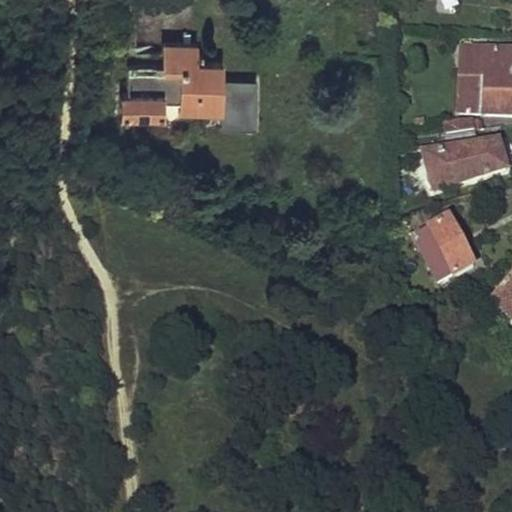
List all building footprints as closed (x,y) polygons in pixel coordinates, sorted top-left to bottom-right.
[(196,42),(161,42),(161,52),(196,52),(196,42)] [(474,51),(461,51),(460,116),(478,116),(479,80),(473,80),(474,51)] [(511,52),(474,51),(473,80),(479,80),(478,116),(511,117),(511,52)] [(222,111),(222,129),(255,129),(254,79),(221,79),(221,61),(202,61),(202,52),(196,52),(161,52),(162,62),(127,63),(126,92),(119,92),(119,117),(163,116),(163,101),(179,101),(179,112),(222,111)] [(469,122),(443,125),(444,135),(470,132),(469,122)] [(470,132),(444,135),(445,142),(471,138),(470,132)] [(511,164),(507,144),(498,145),(505,172),(511,170),(511,164)] [(498,145),(421,153),(433,192),(505,172),(498,145)] [(445,217),(415,236),(445,283),(475,264),(445,217)] [(511,278),(490,301),(511,322),(511,278)]
